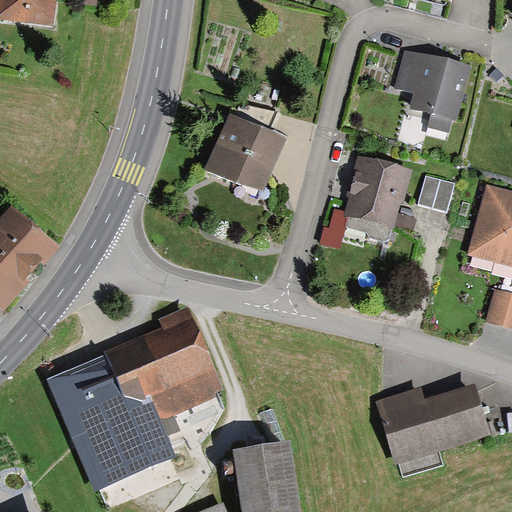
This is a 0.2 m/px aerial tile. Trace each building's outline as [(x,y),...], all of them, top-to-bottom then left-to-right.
[(51,0),(6,0),(3,21),(48,27),(51,0)] [(113,0),(81,0),(81,5),(113,9),(113,0)] [(470,66),(404,49),(395,87),(414,91),(409,109),(431,114),(427,127),(449,133),(452,120),(456,121),(470,66)] [(285,151),(234,125),(208,174),(260,200),(285,151)] [(400,181),(351,169),(336,228),(385,241),(400,181)] [(454,186),(426,178),(418,206),(446,214),(454,186)] [(511,197),(490,191),(471,259),(511,270),(511,197)] [(0,227),(0,315),(43,264),(0,227)] [(511,300),(495,296),(487,326),(511,333),(511,300)] [(106,355),(47,381),(96,492),(177,457),(168,436),(180,431),(174,416),(217,397),(215,393),(225,389),(189,307),(159,320),(162,327),(105,352),(106,355)] [(418,396),(383,406),(397,460),(482,437),(471,395),(421,408),(418,396)] [(297,511),(289,454),(239,462),(246,511),(297,511)]
